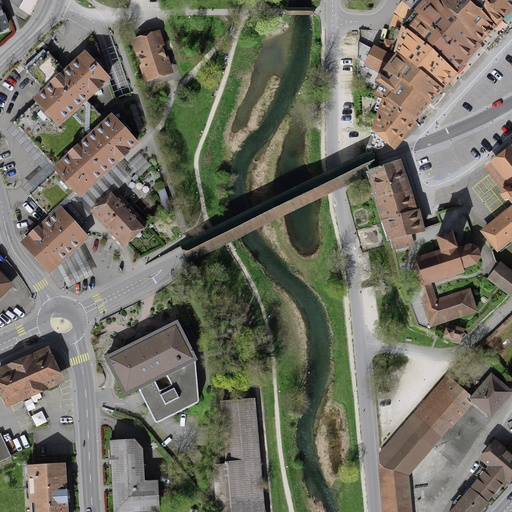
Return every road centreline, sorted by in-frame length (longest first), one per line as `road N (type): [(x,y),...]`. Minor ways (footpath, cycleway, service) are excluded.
road 1 (residential): [(376,160),(78,313)]
road 2 (residential): [(361,344),(333,172),(333,20)]
road 3 (primary): [(72,336),(84,380),(92,511)]
road 4 (residential): [(375,511),(361,344)]
road 5 (residential): [(361,344),(455,352),(511,305)]
road 6 (residential): [(376,160),(511,103)]
road 7 (tertiary): [(53,305),(11,244),(0,197)]
